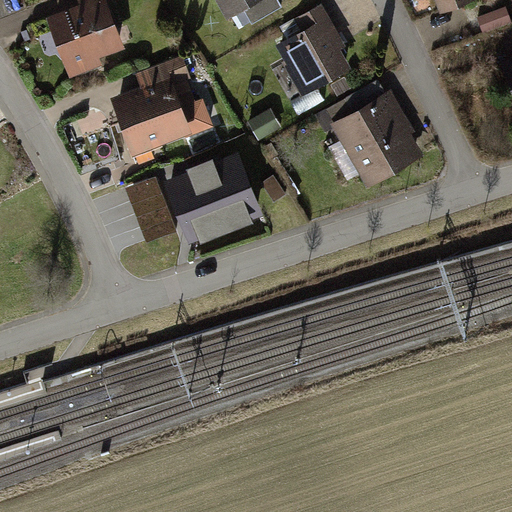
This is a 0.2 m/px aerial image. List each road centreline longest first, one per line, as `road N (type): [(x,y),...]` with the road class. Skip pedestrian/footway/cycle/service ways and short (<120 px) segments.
road 1 (residential): [(121,300),(482,182)]
road 2 (residential): [(0,60),(71,183),(121,300)]
road 3 (residential): [(482,182),(401,0)]
road 4 (residential): [(0,342),(121,300)]
